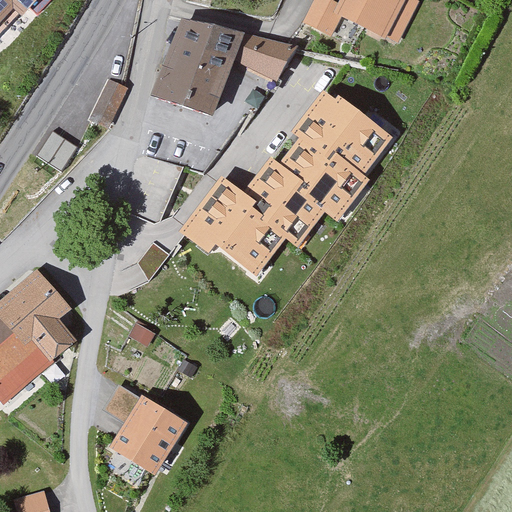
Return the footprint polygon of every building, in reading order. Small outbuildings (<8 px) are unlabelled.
[(0,0),(0,37),(18,16),(25,22),(51,0),(0,0)] [(337,3),(330,0),(315,0),(303,26),(329,40),(340,16),(332,12),(337,3)] [(401,0),(338,0),(337,3),(332,12),(340,16),(381,38),(401,0)] [(251,39),(186,26),(156,101),(218,122),(251,39)] [(109,76),(94,115),(116,123),(131,85),(109,76)] [(389,132),(325,89),(297,131),(360,174),(389,132)] [(52,130),(42,157),(67,167),(77,140),(52,130)] [(328,221),(360,174),(297,131),(272,168),(293,182),(286,192),(318,214),(328,221)] [(293,247),(318,214),(286,192),(293,182),(272,168),(265,161),(243,191),(266,207),(256,221),(278,237),(293,247)] [(243,191),(219,174),(175,235),(199,253),(208,241),(252,273),(278,237),(256,221),(266,207),(243,191)] [(0,405),(2,408),(77,349),(65,323),(76,315),(37,275),(0,305),(0,405)] [(191,428),(145,401),(112,455),(158,484),(191,428)] [(48,511),(45,495),(13,507),(14,511),(48,511)]
